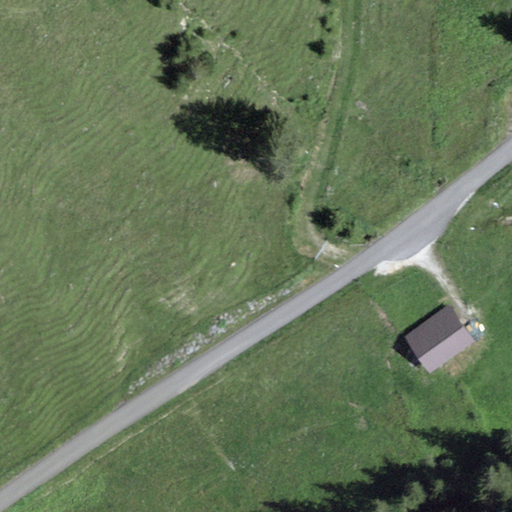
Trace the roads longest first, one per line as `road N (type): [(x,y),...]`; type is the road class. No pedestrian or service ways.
road 1 (unclassified): [(511,149),(417,226),(0,498)]
road 2 (track): [(350,0),(347,57),(307,216),(319,241),(358,264)]
